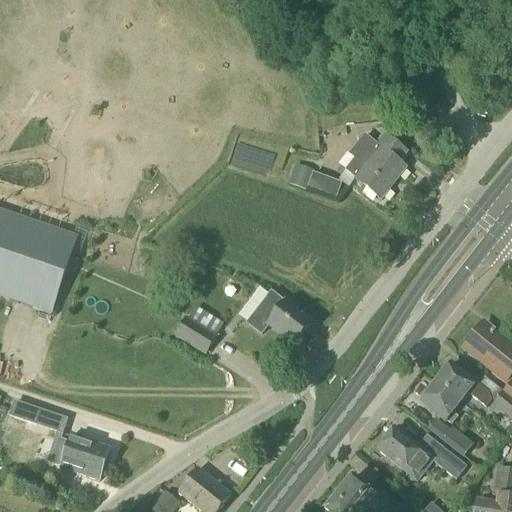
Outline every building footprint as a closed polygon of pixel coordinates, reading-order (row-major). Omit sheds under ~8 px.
[(428,118),(437,115),(435,107),(434,107),(432,108),(425,111),(428,118)] [(348,174),(356,181),(355,183),(380,203),(405,170),(398,165),(406,155),(383,137),(376,147),(366,138),(350,158),(357,163),(348,174)] [(288,188),(307,195),(309,188),(339,199),(344,186),(315,176),(315,174),(295,167),(288,188)] [(243,169),(241,180),(278,186),(280,176),(243,169)] [(0,300),(51,318),(78,239),(0,212),(0,300)] [(293,348),(311,325),(271,295),(245,326),(260,338),(268,328),(293,348)] [(187,322),(175,340),(205,359),(216,340),(189,322),(187,322)] [(462,351),(505,384),(511,375),(511,348),(508,346),(506,349),(480,329),(462,351)] [(435,387),(459,405),(467,396),(485,411),(494,400),(452,366),(435,387)] [(503,393),(505,394),(511,399),(511,384),(503,393)] [(459,405),(435,387),(421,405),(444,424),(445,423),(451,428),(458,420),(452,415),(459,405)] [(511,401),(504,395),(493,409),(511,424),(511,401)] [(9,419),(36,429),(41,414),(14,405),(9,419)] [(427,434),(444,447),(463,460),(472,448),(452,432),(449,436),(436,425),(427,434)] [(377,453),(416,485),(432,465),(455,483),(466,470),(426,438),(417,449),(395,431),(377,453)] [(60,472),(99,484),(109,454),(69,441),(60,472)] [(178,496),(197,511),(219,511),(231,498),(198,472),(178,496)] [(476,505),(475,511),(511,511),(511,474),(496,472),(490,507),(476,505)] [(326,511),(390,511),(386,508),(389,504),(380,498),(377,501),(351,481),(326,511)] [(152,511),(176,511),(178,509),(164,497),(152,511)]
